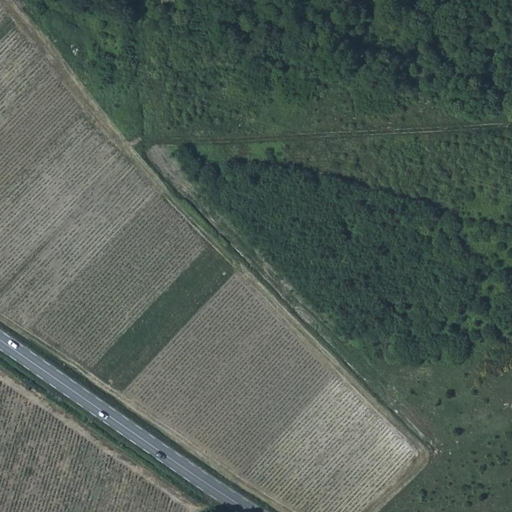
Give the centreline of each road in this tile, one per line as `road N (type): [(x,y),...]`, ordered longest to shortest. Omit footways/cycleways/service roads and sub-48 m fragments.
road 1 (track): [(511,118),(136,134),(8,0)]
road 2 (secondary): [(0,339),(252,511)]
road 3 (track): [(200,511),(0,372)]
